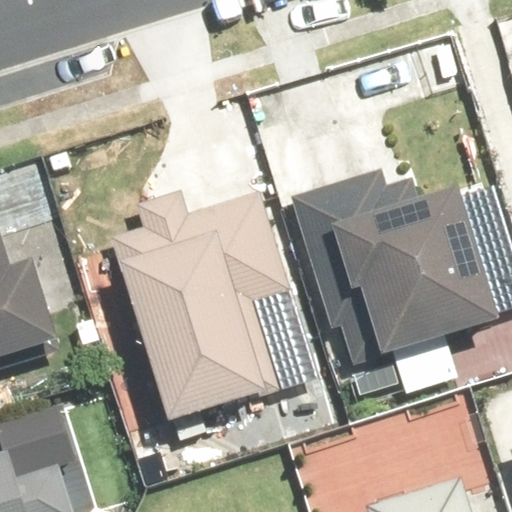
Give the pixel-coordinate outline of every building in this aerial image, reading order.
[(266,200),(329,405),(509,350),(446,145),(266,200)] [(83,241),(145,441),(272,403),(250,332),(281,323),(241,193),(83,241)] [(0,397),(58,379),(8,218),(0,220),(0,397)] [(511,511),(511,459),(488,467),(502,511),(511,511)] [(0,475),(0,511),(28,511),(16,470),(0,475)] [(485,511),(474,475),(355,510),(355,511),(485,511)]
